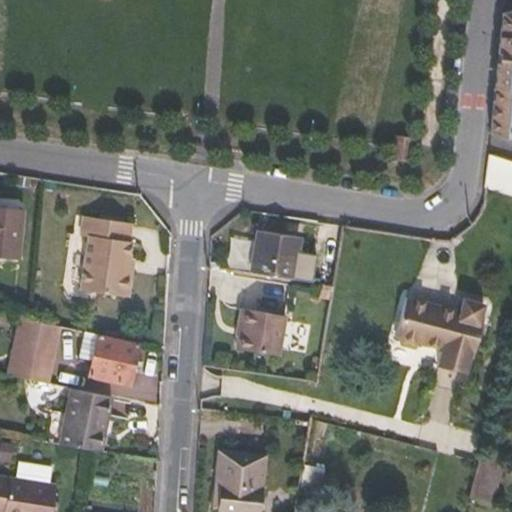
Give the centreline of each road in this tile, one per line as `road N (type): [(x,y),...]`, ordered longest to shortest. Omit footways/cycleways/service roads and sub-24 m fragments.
road 1 (residential): [(483,0),(470,139),(450,205),(428,212),(192,179)]
road 2 (residential): [(167,511),(175,402),(186,383),(192,179)]
road 3 (residential): [(192,179),(0,151)]
